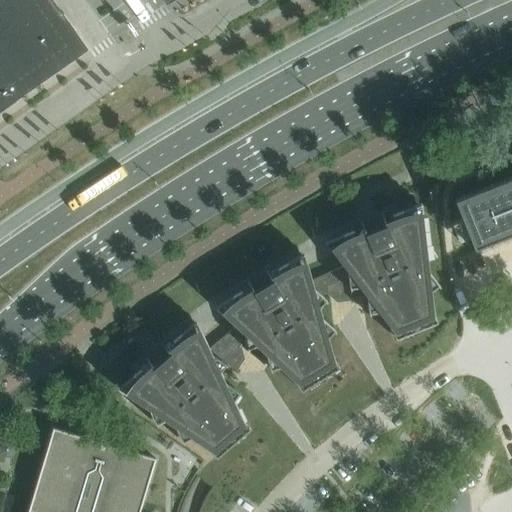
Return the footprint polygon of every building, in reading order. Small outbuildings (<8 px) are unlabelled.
[(0,0),(0,111),(88,49),(52,0),(0,0)] [(511,176),(454,200),(473,248),(511,232),(511,176)] [(431,314),(421,231),(424,230),(421,203),(393,215),(395,221),(386,225),(382,215),(381,215),(384,224),(365,232),(362,223),(360,223),(365,234),(355,237),(353,231),(324,242),(343,266),(346,265),(362,286),(394,329),(412,322),(416,330),(413,321),(431,314)] [(239,481),(394,387),(313,252),(205,318),(263,414),(209,461),(204,467),(199,471),(197,475),(205,481),(213,487),(218,481),(224,474),(230,469),(239,481)] [(362,286),(346,265),(343,266),(311,280),(309,282),(313,296),(328,292),(337,300),(349,299),(347,288),(349,288),(349,290),(351,289),(351,288),(362,286)] [(135,373),(117,389),(149,410),(150,411),(152,408),(162,415),(188,433),(212,448),(226,435),(232,442),(233,442),(227,435),(241,422),(218,374),(207,350),(209,348),(196,321),(173,341),(178,346),(170,353),(163,344),(162,345),(168,352),(153,366),(146,358),(145,359),(153,368),(145,374),(140,369),(135,373)] [(137,511),(154,458),(52,427),(26,511),(137,511)]
